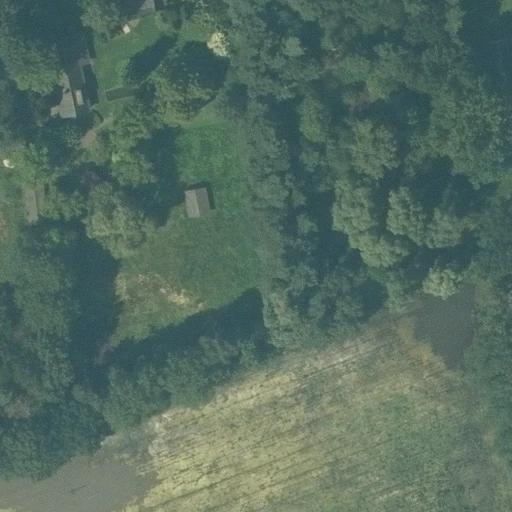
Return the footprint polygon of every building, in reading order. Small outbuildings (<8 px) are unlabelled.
[(123,0),(126,12),(155,7),(153,0),(123,0)] [(69,46),(49,50),(60,99),(65,98),(69,114),(90,109),(79,62),(92,59),(85,30),(73,32),(73,33),(66,35),(69,46)] [(511,36),(480,44),(492,88),(511,83),(511,36)] [(36,138),(17,140),(28,225),(34,224),(48,222),(43,180),(41,180),(38,155),(36,138)] [(205,186),(183,190),(188,217),(211,212),(205,186)] [(49,226),(35,228),(35,229),(38,252),(40,252),(42,270),(52,268),(50,251),(54,250),(51,226),(49,226)]
